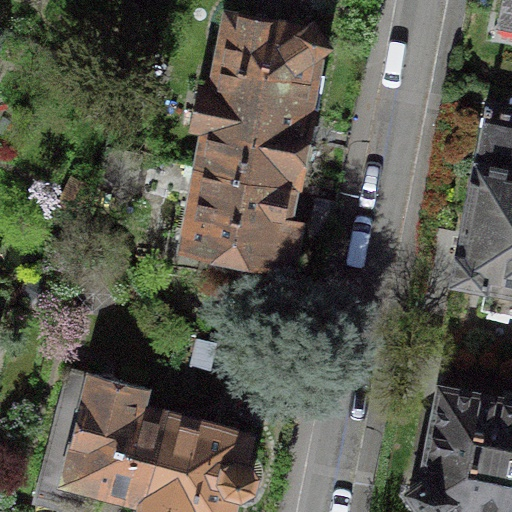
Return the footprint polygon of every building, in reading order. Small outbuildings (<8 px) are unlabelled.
[(511,0),(503,0),(501,13),(511,14),(511,0)] [(204,90),(308,110),(309,108),(307,107),(318,49),(328,42),(313,21),(303,28),(260,20),(229,14),(214,90),(204,88),(204,90)] [(305,128),(308,110),(204,90),(197,124),(207,126),(200,164),(295,182),(296,176),(305,177),(310,146),(302,144),(305,128)] [(458,242),(451,279),(485,286),(485,287),(511,292),(511,107),(509,107),(508,108),(490,105),(490,106),(485,106),(458,242)] [(294,185),(295,182),(200,164),(185,242),(205,246),(204,251),(214,253),(225,255),(226,250),(289,262),(297,223),(285,221),(292,184),(294,185)] [(141,501),(144,502),(168,412),(139,405),(144,387),(69,367),(35,496),(60,502),(70,505),(77,481),(142,498),(141,501)] [(496,511),(509,511),(511,499),(511,399),(441,386),(424,476),(409,486),(425,511),(426,511),(428,511),(474,511),(475,508),(496,511)] [(249,433),(168,412),(144,502),(181,511),(193,511),(198,492),(208,495),(225,499),(229,484),(231,485),(233,487),(235,487),(238,488),(240,488),(243,487),(245,486),(247,485),(249,484),(250,482),(251,480),(252,478),(253,476),(253,473),(253,471),(252,469),(251,467),(250,465),(248,463),(246,461),(244,460),(242,460),(249,433)]
